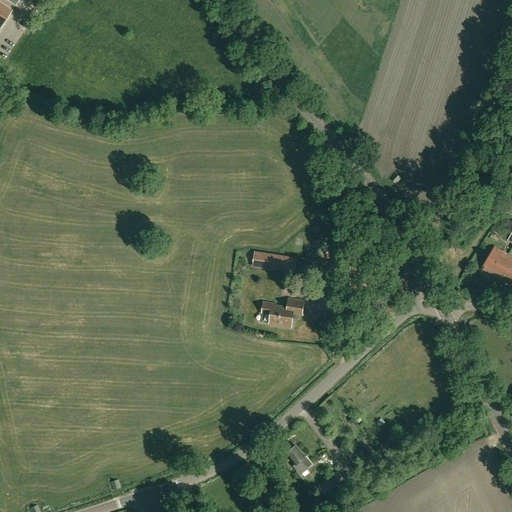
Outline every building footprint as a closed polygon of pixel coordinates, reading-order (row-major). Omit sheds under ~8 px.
[(0,3),(0,28),(12,11),(0,3)] [(395,173),(390,179),(396,184),(401,178),(395,173)] [(447,249),(444,241),(436,244),(439,252),(447,249)] [(511,283),(511,256),(495,247),(482,269),(511,285),(511,283)] [(295,259),(255,252),(253,266),(293,272),(295,259)] [(350,258),(351,273),(367,273),(366,258),(350,258)] [(304,301),(289,299),(288,308),(276,306),(276,304),(264,303),(262,313),(271,314),(270,323),(292,327),(294,313),(302,315),(304,301)] [(306,456),(305,457),(296,446),(295,447),(294,446),(292,448),(292,449),(287,453),(296,465),(301,461),(308,469),(313,464),(306,456)] [(369,447),(365,449),(365,452),(367,455),(369,455),(373,453),(374,451),(371,447),(369,447)] [(353,461),(358,457),(353,450),(348,455),(353,461)] [(329,497),(346,482),(338,472),(320,488),(329,497)] [(118,480),(110,482),(111,490),(120,489),(118,480)] [(321,496),(305,511),(316,511),(327,502),(321,496)]
